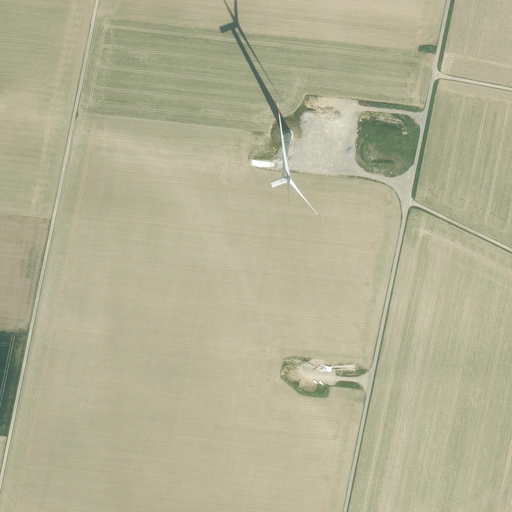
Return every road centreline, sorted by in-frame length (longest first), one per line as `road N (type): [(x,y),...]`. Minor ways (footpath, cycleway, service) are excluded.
road 1 (unclassified): [(448,0),(345,511)]
road 2 (track): [(95,0),(0,485)]
road 3 (track): [(412,187),(281,163)]
